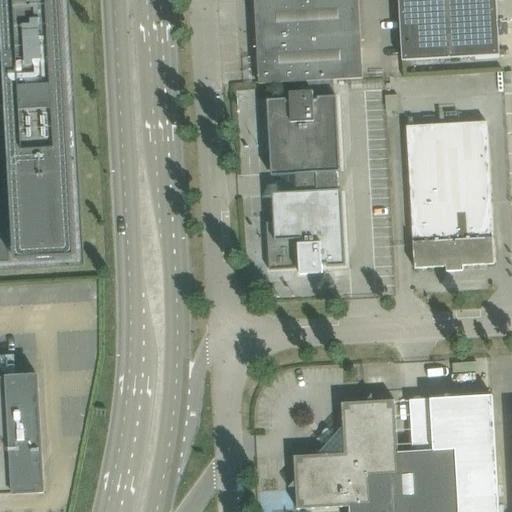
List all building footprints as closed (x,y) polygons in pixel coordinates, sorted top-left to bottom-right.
[(0,0),(0,269),(85,265),(70,0),(0,0)] [(358,0),(254,0),(255,12),(359,6),(358,0)] [(398,0),(402,61),(500,56),(496,0),(398,0)] [(359,6),(255,12),(259,85),(279,84),(296,83),(314,82),(363,79),(359,6)] [(290,100),(268,101),(270,148),(272,177),(279,176),(288,176),(289,185),(325,183),(338,182),(338,173),(341,173),(336,97),(334,97),(333,81),(314,82),(296,83),(296,93),(290,94),(290,100)] [(455,270),(463,267),(495,265),(487,123),(407,127),(415,269),(446,267),(447,272),(455,272),(455,270)] [(282,223),(267,224),(270,271),(295,269),(295,267),(299,267),(300,275),(323,274),(323,266),(327,265),(327,268),(346,267),(344,247),(341,191),(325,191),(325,183),(289,185),(289,193),(280,194),(282,223)] [(97,297),(96,282),(57,283),(57,299),(97,297)] [(0,303),(13,304),(12,286),(0,286),(0,303)] [(0,496),(45,494),(38,376),(0,378),(0,496)] [(296,480),(288,488),(296,488),(297,510),(349,507),(349,511),(498,511),(492,396),(430,400),(433,451),(413,452),(398,453),(395,401),(373,402),(372,395),(365,403),(342,404),(343,426),(317,456),(295,457),(296,480)]
